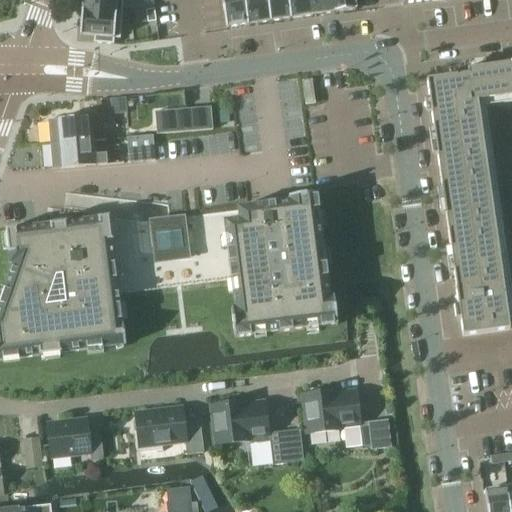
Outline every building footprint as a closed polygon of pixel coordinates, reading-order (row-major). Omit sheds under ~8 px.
[(84,0),(83,11),(123,14),(123,0),(84,0)] [(223,0),(227,26),(248,23),(245,0),(223,0)] [(245,0),(248,23),(270,20),(267,0),(245,0)] [(291,17),(288,0),(267,0),(270,20),(291,17)] [(288,0),(291,17),(313,14),(310,0),(288,0)] [(334,12),(332,0),(310,0),(313,14),(334,12)] [(332,0),(334,12),(355,9),(354,0),(332,0)] [(155,9),(147,10),(148,23),(156,22),(155,9)] [(83,11),(81,37),(94,38),(94,43),(114,45),(114,39),(120,39),(123,14),(83,11)] [(469,76),(427,82),(463,337),(511,330),(511,64),(468,71),(469,76)] [(312,80),(302,81),(306,105),(316,103),(312,80)] [(125,99),(110,100),(111,115),(126,114),(125,99)] [(210,108),(172,112),(174,133),(213,129),(210,108)] [(106,141),(103,116),(54,121),(54,122),(50,122),(52,146),(95,142),(106,141)] [(153,136),(127,139),(129,164),(136,163),(155,161),(153,137),(153,136)] [(95,142),(52,146),(54,170),(59,169),(59,170),(108,166),(107,152),(96,153),(95,142)] [(0,299),(0,361),(126,346),(119,294),(119,292),(228,279),(228,281),(231,306),(229,306),(233,338),(338,326),(334,296),(329,296),(317,193),(291,196),(288,197),(288,201),(251,205),(236,207),(237,211),(237,212),(184,218),(168,220),(151,222),(143,223),(110,219),(109,214),(102,215),(5,226),(10,262),(12,262),(0,299)] [(336,395),(336,391),(322,393),(318,390),(311,391),(308,395),(304,395),(309,434),(361,428),(357,393),(336,395)] [(216,405),(212,406),(217,446),(249,442),(248,438),(251,437),(252,445),(270,443),(273,466),(284,465),(304,462),(300,432),(280,434),(269,435),(265,404),(245,406),(244,402),(230,404),(227,401),(219,402),(216,405)] [(200,420),(184,421),(183,409),(135,415),(136,419),(133,423),(134,431),(138,434),(139,447),(185,441),(187,453),(204,451),(200,420)] [(392,448),(388,420),(368,423),(372,451),(392,448)] [(89,433),(87,421),(48,426),(51,458),(90,453),(91,461),(104,459),(101,432),(89,433)] [(40,439),(23,441),(27,469),(43,467),(40,439)] [(511,461),(511,453),(503,455),(504,463),(511,461)] [(503,455),(491,457),(492,465),(504,463),(503,455)] [(485,491),(487,511),(511,511),(508,487),(485,491)] [(190,488),(167,490),(168,511),(198,511),(198,503),(192,504),(190,488)] [(77,507),(76,500),(60,502),(61,509),(77,507)]
